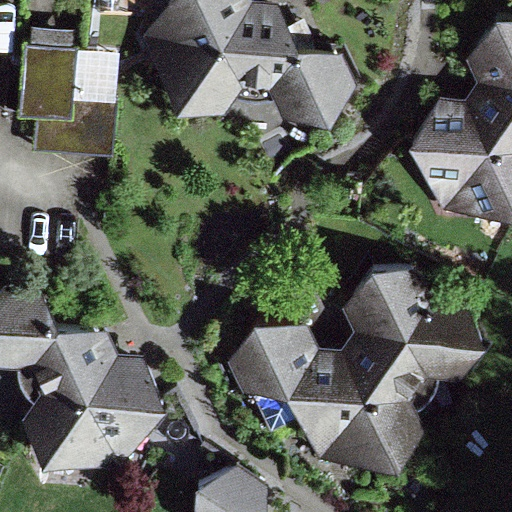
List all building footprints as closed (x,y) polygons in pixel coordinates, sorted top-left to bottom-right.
[(226,24),(240,0),(163,0),(146,30),(178,90),(224,101),(244,76),(226,24)] [(240,0),(226,24),(244,76),(270,77),(283,107),(333,104),(358,72),(342,38),(301,37),(282,0),(240,0)] [(511,0),(496,0),(467,50),(480,71),(467,89),(488,129),(511,132),(511,0)] [(81,37),(26,31),(18,100),(41,102),(36,143),(113,151),(119,98),(115,98),(75,93),(81,42),(81,37)] [(120,46),(81,42),(75,93),(115,98),(120,46)] [(511,132),(488,129),(467,89),(442,86),(412,123),(443,203),(511,201),(511,132)] [(355,320),(343,339),(364,382),(410,381),(426,362),(461,368),(486,323),(464,286),(435,285),(422,256),(374,246),(346,295),(355,320)] [(8,274),(0,283),(0,355),(36,360),(45,384),(90,382),(120,346),(111,323),(58,313),(41,278),(8,274)] [(291,377),(318,338),(309,314),(254,304),(231,347),(246,380),(252,379),(273,424),(304,408),(291,377)] [(343,339),(318,338),(291,377),(304,408),(323,453),(401,453),(427,417),(410,381),(364,382),(343,339)] [(142,345),(120,346),(90,382),(45,384),(23,409),(45,448),(123,460),(167,387),(142,345)] [(242,453),(197,469),(194,511),(270,511),(266,508),(270,472),(242,453)]
